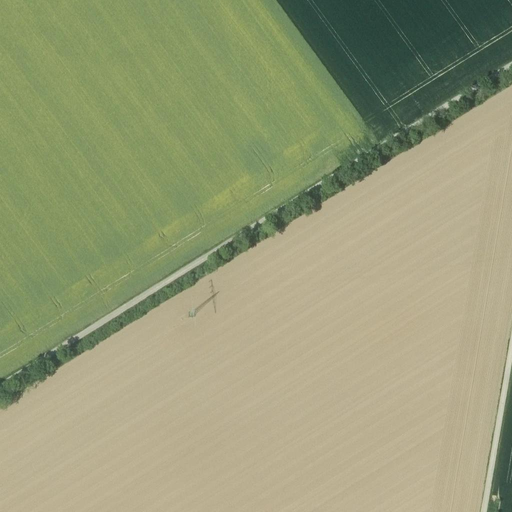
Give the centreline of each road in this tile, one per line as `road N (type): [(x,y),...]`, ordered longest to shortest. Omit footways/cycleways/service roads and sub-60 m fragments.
road 1 (track): [(0,391),(511,65)]
road 2 (track): [(511,338),(483,511)]
